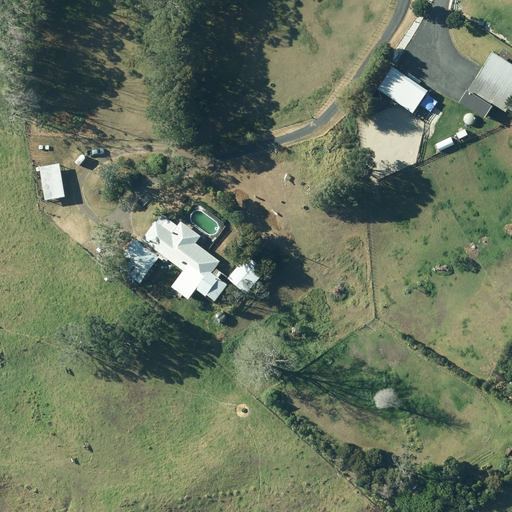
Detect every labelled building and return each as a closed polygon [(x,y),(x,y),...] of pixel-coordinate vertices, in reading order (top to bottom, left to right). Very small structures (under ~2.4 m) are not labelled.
[(511,61),(498,51),(470,92),(492,107),(495,103),(510,113),(511,109),(511,61)] [(378,89),(416,114),(431,91),(393,66),(378,89)] [(43,167),(48,202),(68,199),(64,164),(43,167)] [(65,206),(52,222),(64,232),(77,216),(65,206)] [(121,264),(143,282),(163,256),(185,272),(173,289),(190,303),(200,290),(217,303),(230,286),(222,280),(226,275),(220,270),(225,263),(200,244),(206,237),(185,220),(180,226),(165,215),(145,241),(141,238),(121,264)] [(252,249),(228,279),(252,298),(276,267),(252,249)]
